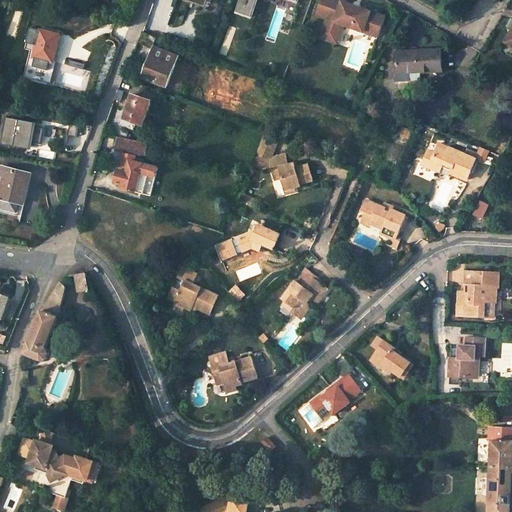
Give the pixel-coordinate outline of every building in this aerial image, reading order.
[(154,0),(148,28),(167,32),(174,0),(154,0)] [(239,0),(235,12),(250,18),(256,0),(239,0)] [(331,0),(321,0),(316,16),(326,20),(324,25),(341,31),(343,26),(369,35),(377,38),(385,18),(342,3),(341,4),(331,0)] [(341,31),(324,25),(319,39),(336,45),(341,31)] [(58,36),(38,31),(32,58),(35,58),(49,61),(52,49),(55,50),(58,36)] [(142,34),(139,43),(154,48),(157,39),(142,34)] [(374,45),(377,38),(369,35),(366,42),(374,45)] [(180,57),(155,48),(144,78),(168,88),(180,57)] [(55,50),(52,49),(49,61),(35,58),(34,64),(53,68),(57,51),(55,50)] [(441,49),(397,51),(398,77),(411,77),(411,70),(442,68),(441,49)] [(128,101),(125,110),(128,111),(124,120),(143,127),(153,103),(133,95),(131,102),(128,101)] [(1,143),(43,150),(48,125),(6,117),(1,143)] [(279,139),(265,132),(253,164),(274,172),(275,179),(282,177),(286,190),(295,187),(301,186),(300,182),(313,179),(309,165),(297,168),(295,163),(290,164),(287,154),(271,158),(279,139)] [(119,137),(117,148),(145,153),(147,143),(119,137)] [(430,164),(440,169),(444,161),(453,166),(451,171),(467,178),(476,158),(450,147),(448,151),(438,147),(435,153),(428,150),(424,159),(430,162),(430,164)] [(5,166),(0,189),(0,209),(21,214),(26,192),(23,191),(28,173),(20,171),(20,170),(5,166)] [(120,170),(116,183),(124,186),(123,189),(135,193),(141,173),(130,169),(128,172),(120,170)] [(352,177),(347,187),(354,190),(358,180),(352,177)] [(242,192),(238,201),(256,209),(259,201),(242,192)] [(367,200),(362,211),(366,213),(361,222),(372,226),(372,224),(384,229),(382,233),(390,237),(396,239),(397,237),(406,215),(392,210),(390,213),(384,210),(385,208),(383,207),(367,200)] [(384,210),(390,213),(392,210),(393,207),(385,203),(383,207),(385,208),(384,210)] [(258,232),(239,239),(243,251),(253,248),(261,252),(264,244),(276,249),(282,235),(261,226),(258,232)] [(397,237),(396,239),(390,237),(387,243),(397,247),(401,238),(397,237)] [(182,268),(173,287),(180,290),(184,282),(191,285),(196,274),(182,268)] [(464,290),(455,289),(455,301),(462,301),(461,313),(493,314),(494,298),(495,298),(496,270),(463,269),(462,284),(464,284),(470,284),(469,290),(464,290)] [(293,313),(301,320),(311,307),(309,305),(312,300),(315,302),(318,304),(329,291),(320,284),(312,278),(314,276),(306,270),(283,299),(287,302),(296,309),(293,313)] [(83,273),(75,275),(76,292),(86,292),(86,274),(83,273)] [(322,282),(314,276),(312,278),(320,284),(322,282)] [(173,287),(168,298),(175,301),(174,303),(184,308),(190,310),(192,306),(210,314),(217,297),(191,285),(184,282),(180,290),(173,287)] [(64,288),(60,283),(48,300),(41,311),(24,353),(42,361),(46,359),(47,353),(47,348),(44,347),(57,316),(64,290),(64,288)] [(235,285),(229,291),(238,300),(244,294),(235,285)] [(0,319),(2,321),(10,298),(0,294),(0,319)] [(283,306),(293,313),(296,309),(287,302),(283,306)] [(184,308),(174,303),(172,307),(182,312),(184,308)] [(381,347),(386,339),(380,334),(375,342),(381,347)] [(265,335),(261,339),(265,343),(269,339),(265,335)] [(452,344),(450,375),(474,376),(475,354),(479,354),(485,355),(486,337),(468,336),(467,345),(452,344)] [(381,347),(375,355),(395,369),(404,374),(408,367),(411,369),(416,362),(396,348),(397,346),(386,339),(381,347)] [(227,354),(211,359),(218,381),(225,379),(227,384),(228,389),(238,386),(244,384),(244,382),(259,377),(254,358),(231,366),(227,354)] [(395,369),(375,355),(373,358),(393,372),(395,369)] [(322,393),(312,401),(323,416),(333,409),(334,411),(350,400),(349,398),(362,388),(350,372),(337,382),(339,384),(331,390),(324,395),(322,393)] [(331,390),(339,384),(337,382),(329,388),(331,390)] [(511,511),(511,440),(511,441),(511,433),(511,430),(511,427),(496,427),(496,440),(493,440),(492,465),(491,478),(490,495),(489,511),(511,511)] [(40,440),(51,444),(54,435),(43,431),(40,440)] [(270,436),(266,440),(274,449),(279,444),(270,436)] [(25,438),(20,453),(31,456),(29,462),(40,465),(39,469),(49,472),(54,481),(69,474),(61,460),(58,458),(59,456),(59,454),(58,452),(57,451),(56,450),(54,449),(52,449),(54,445),(51,444),(40,440),(37,439),(37,441),(25,438)] [(69,474),(54,481),(50,493),(57,496),(67,499),(67,498),(73,481),(85,485),(87,481),(93,483),(99,465),(79,458),(78,460),(67,457),(61,460),(69,474)] [(67,499),(57,496),(54,507),(67,511),(71,499),(67,498),(67,499)] [(225,498),(203,510),(203,511),(248,511),(250,499),(233,496),(233,499),(225,498)]
